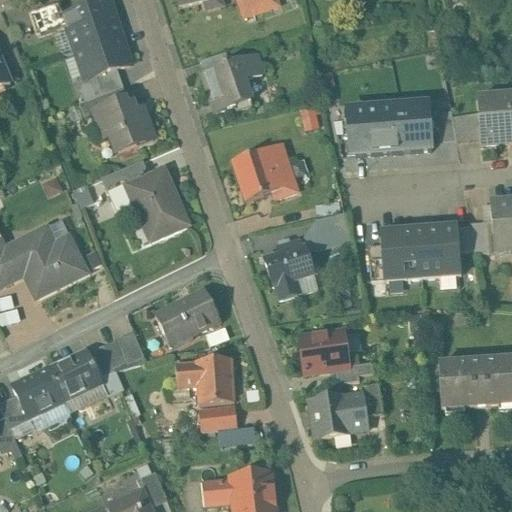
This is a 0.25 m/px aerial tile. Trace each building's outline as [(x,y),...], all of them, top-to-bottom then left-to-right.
[(221,0),(178,0),(180,10),(212,2),(213,7),(223,5),(221,0)] [(275,0),(237,0),(244,19),(253,16),(278,8),(275,0)] [(109,3),(63,19),(67,30),(75,55),(121,40),(109,3)] [(59,8),(31,17),(38,40),(67,30),(63,19),(59,8)] [(278,8),(253,16),(258,31),(283,23),(278,8)] [(121,40),(75,55),(85,83),(116,73),(130,68),(121,40)] [(229,65),(226,55),(201,63),(204,73),(229,65)] [(204,73),(202,74),(216,116),(233,110),(234,112),(252,107),(244,84),(262,78),(255,56),(229,65),(204,73)] [(0,63),(0,92),(10,88),(0,63)] [(122,90),(116,73),(85,83),(84,84),(90,102),(122,90)] [(90,102),(79,106),(84,120),(96,115),(95,114),(122,103),(123,105),(128,103),(123,90),(90,102)] [(511,97),(477,100),(478,118),(480,143),(480,148),(511,146),(511,97)] [(134,106),(124,109),(123,105),(122,103),(95,114),(96,115),(102,132),(108,130),(118,156),(153,142),(141,112),(137,114),(134,106)] [(428,106),(345,112),(348,159),(431,153),(428,106)] [(319,107),(299,112),(304,133),(319,129),(316,117),(321,116),(319,107)] [(478,118),(451,120),(455,145),(480,143),(478,118)] [(277,149),(232,163),(238,184),(284,169),(277,149)] [(143,164),(102,181),(108,195),(126,188),(149,179),(143,164)] [(284,169),(238,184),(244,203),(273,194),(275,201),(296,194),(287,168),(284,169)] [(149,179),(126,188),(127,191),(133,188),(140,205),(134,208),(150,245),(187,228),(164,173),(149,179)] [(86,189),(73,194),(78,207),(91,201),(86,189)] [(336,204),(314,208),(317,219),(339,215),(336,204)] [(511,205),(490,207),(494,255),(511,253),(511,205)] [(336,220),(314,224),(316,235),(339,231),(336,220)] [(60,225),(5,253),(0,243),(0,287),(1,290),(15,283),(11,276),(24,270),(39,300),(85,277),(60,225)] [(487,225),(469,227),(470,229),(474,253),(474,257),(489,256),(487,225)] [(470,229),(457,231),(459,255),(474,253),(470,229)] [(457,231),(379,237),(380,249),(383,284),(460,278),(459,255),(457,231)] [(298,246),(277,252),(279,258),(264,263),(272,289),(274,288),(279,303),(299,297),(295,282),(313,277),(305,251),(300,253),(298,246)] [(383,284),(380,249),(368,250),(371,285),(383,284)] [(205,293),(155,319),(165,340),(186,329),(190,338),(219,323),(205,293)] [(420,318),(409,319),(410,333),(421,333),(420,318)] [(343,335),(311,340),(313,350),(300,352),(304,377),(336,373),(348,371),(348,370),(343,335)] [(134,336),(116,343),(117,344),(125,365),(126,367),(143,360),(134,336)] [(117,344),(103,350),(112,370),(125,365),(117,344)] [(112,370),(103,350),(91,355),(103,380),(114,375),(112,370)] [(85,355),(49,373),(64,405),(79,397),(85,410),(106,400),(85,355)] [(231,362),(195,365),(195,367),(176,368),(177,393),(196,392),(197,408),(234,406),(231,362)] [(511,362),(438,367),(441,415),(511,410),(511,362)] [(371,366),(348,370),(348,371),(336,373),(338,387),(359,384),(358,379),(373,377),(371,366)] [(49,373),(13,391),(18,401),(28,422),(42,415),(49,431),(72,421),(64,405),(49,373)] [(121,393),(114,375),(103,380),(110,398),(121,393)] [(379,388),(360,391),(361,398),(362,398),(365,415),(382,412),(379,388)] [(344,398),(309,404),(315,443),(350,438),(349,436),(368,433),(365,415),(362,398),(361,398),(344,401),(344,398)] [(18,401),(0,408),(0,414),(4,424),(8,432),(28,422),(18,401)] [(233,410),(200,414),(202,436),(235,432),(233,410)] [(8,432),(4,424),(0,426),(0,455),(17,451),(8,432)] [(94,471),(86,465),(78,475),(86,481),(94,471)] [(156,478),(136,487),(140,496),(143,494),(150,511),(167,505),(156,478)] [(274,511),(272,478),(230,482),(232,509),(232,511),(274,511)] [(230,484),(202,486),(205,511),(232,509),(230,484)] [(140,496),(101,511),(150,511),(143,494),(140,496)]
